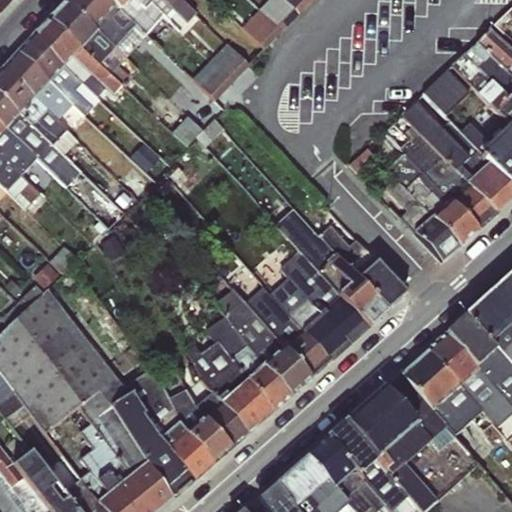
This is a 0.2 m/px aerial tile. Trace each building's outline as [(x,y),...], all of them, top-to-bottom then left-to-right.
[(0,0),(0,14),(12,0),(0,0)] [(125,59),(66,0),(48,19),(120,87),(129,78),(118,67),(125,59)] [(144,37),(107,0),(65,0),(66,0),(125,59),(144,37)] [(162,18),(144,0),(107,0),(144,37),(162,18)] [(181,0),(144,0),(162,18),(165,20),(171,14),(186,26),(195,14),(181,0)] [(270,0),(245,27),(264,45),(305,0),(270,0)] [(120,87),(48,19),(31,38),(79,85),(96,100),(104,91),(111,97),(120,87)] [(474,45),(511,79),(511,52),(489,31),(474,45)] [(17,52),(79,113),(86,105),(74,93),(79,85),(31,38),(17,52)] [(218,102),(253,64),(230,42),(195,79),(218,102)] [(502,94),(511,103),(511,79),(474,45),(463,56),(502,94)] [(79,113),(17,52),(4,67),(68,132),(82,116),(79,113)] [(0,71),(0,97),(63,157),(74,141),(68,132),(4,67),(0,71)] [(506,126),(511,131),(511,103),(502,94),(487,107),(506,126)] [(63,157),(0,97),(0,126),(35,160),(64,187),(78,172),(63,157)] [(399,118),(496,216),(511,202),(511,187),(459,135),(444,118),(442,118),(436,125),(415,103),(399,118)] [(401,155),(477,233),(496,216),(399,118),(382,134),(401,155)] [(459,135),(511,187),(511,131),(506,126),(488,143),(469,124),(459,135)] [(35,160),(0,126),(0,156),(22,177),(35,160)] [(391,180),(458,249),(477,233),(401,155),(384,172),(391,180)] [(22,177),(0,156),(0,188),(24,210),(39,194),(22,177)] [(458,249),(391,180),(382,190),(405,214),(397,221),(440,265),(458,249)] [(293,250),(367,330),(386,313),(317,237),(305,246),(272,208),(263,217),(293,250)] [(317,237),(386,313),(404,296),(355,241),(348,247),(328,227),(317,237)] [(287,283),(349,347),(367,330),(293,250),(275,266),(287,283)] [(511,271),(464,316),(511,372),(511,271)] [(230,290),(311,382),(330,365),(274,303),(265,311),(254,299),(255,295),(242,280),(230,290)] [(349,347),(287,283),(271,297),(274,303),(330,365),(349,347)] [(311,382),(230,290),(212,306),(219,317),(290,401),(311,382)] [(444,334),(507,408),(511,413),(511,372),(464,316),(444,334)] [(290,401),(219,317),(203,330),(213,344),(219,343),(272,416),(290,401)] [(507,408),(444,334),(425,351),(480,414),(489,425),(507,408)] [(219,343),(213,344),(199,353),(193,347),(184,353),(199,382),(209,395),(249,436),(272,416),(219,343)] [(396,376),(452,436),(480,414),(425,351),(396,376)] [(185,434),(156,377),(150,367),(136,378),(126,382),(109,361),(107,362),(155,438),(193,483),(212,467),(185,434)] [(204,422),(196,406),(185,391),(178,395),(164,373),(162,374),(156,377),(185,434),(212,467),(231,451),(204,422)] [(452,436),(396,376),(343,423),(403,499),(414,511),(426,511),(478,465),(452,436)] [(204,422),(231,451),(249,436),(209,395),(196,406),(204,422)] [(390,511),(403,499),(343,423),(326,438),(383,509),(386,511),(390,511)] [(378,511),(383,509),(326,438),(306,457),(345,507),(349,511),(378,511)] [(339,511),(345,507),(306,457),(273,486),(291,511),(339,511)] [(291,511),(273,486),(257,500),(265,511),(291,511)] [(265,511),(257,500),(243,511),(265,511)]
